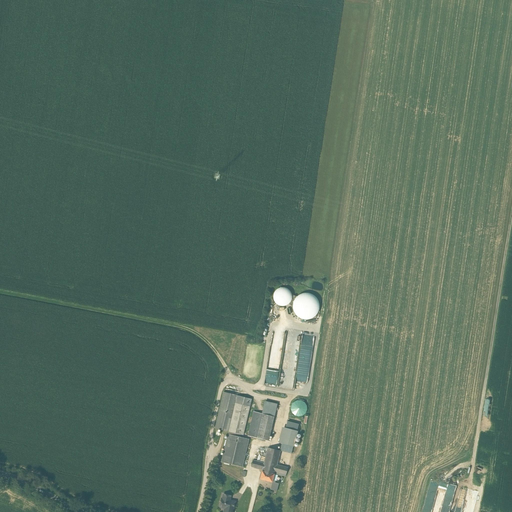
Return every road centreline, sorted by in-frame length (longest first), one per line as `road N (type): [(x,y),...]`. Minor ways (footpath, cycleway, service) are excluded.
road 1 (track): [(472,471),(511,206)]
road 2 (track): [(0,290),(191,330),(223,360),(223,380)]
road 3 (track): [(223,380),(198,511)]
